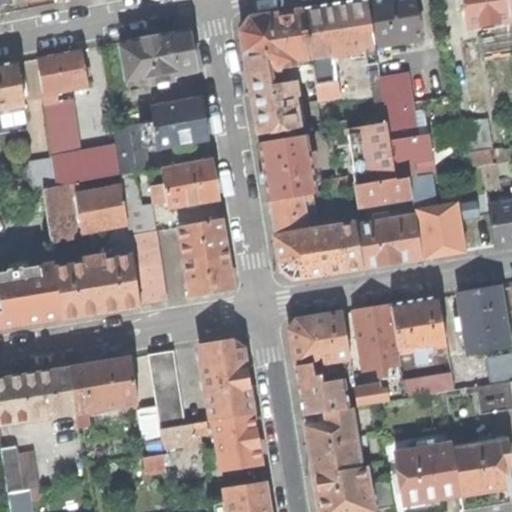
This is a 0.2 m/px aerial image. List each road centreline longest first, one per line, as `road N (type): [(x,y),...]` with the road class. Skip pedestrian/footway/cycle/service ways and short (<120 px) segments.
road 1 (residential): [(261,308),(211,0)]
road 2 (residential): [(261,308),(0,352)]
road 3 (residential): [(511,266),(261,308)]
road 4 (residential): [(0,39),(207,0)]
road 5 (residential): [(294,511),(261,308)]
